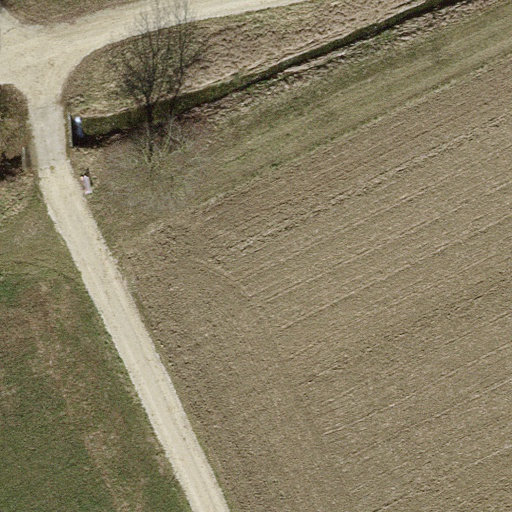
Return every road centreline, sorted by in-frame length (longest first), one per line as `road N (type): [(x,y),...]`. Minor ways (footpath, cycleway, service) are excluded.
road 1 (track): [(71,35),(46,106),(54,167),(215,511)]
road 2 (track): [(0,57),(213,0)]
